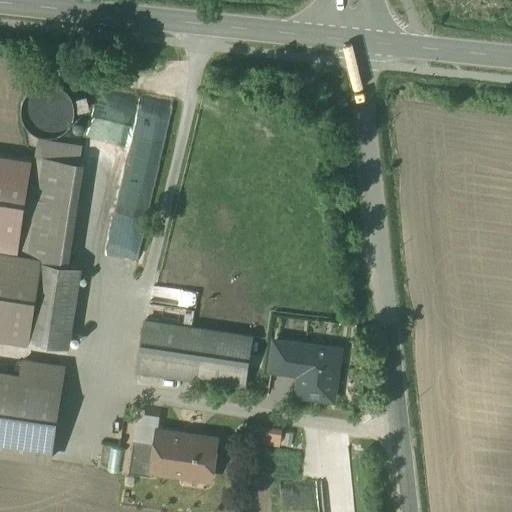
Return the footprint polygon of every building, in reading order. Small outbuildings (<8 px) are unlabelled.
[(58,94),(47,89),(38,89),(33,91),(26,95),(21,102),(18,110),(18,117),(21,125),(26,133),(37,138),(46,139),(57,135),(63,129),(66,124),(68,116),(68,107),(64,99),(58,94)] [(80,154),(33,147),(4,337),(65,346),(76,273),(62,271),(80,154)] [(250,337),(147,322),(139,374),(242,389),(250,337)] [(10,374),(0,372),(0,451),(94,465),(97,447),(117,449),(123,402),(105,399),(110,364),(13,351),(10,374)] [(214,438),(151,430),(149,447),(130,444),(125,475),(207,487),(214,438)]
